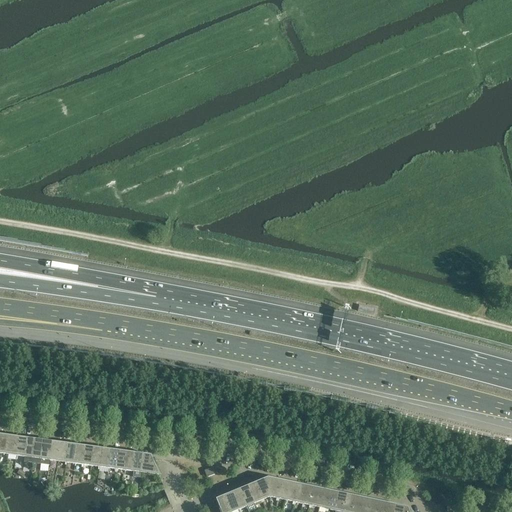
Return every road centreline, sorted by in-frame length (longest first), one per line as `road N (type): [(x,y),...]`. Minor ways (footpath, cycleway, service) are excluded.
road 1 (residential): [(420,511),(402,485),(202,442),(0,414)]
road 2 (motorway): [(103,323),(511,412)]
road 3 (motorway): [(511,377),(158,301)]
road 4 (motorway): [(158,301),(0,264)]
road 5 (motorway): [(158,301),(0,281)]
road 6 (track): [(390,299),(511,330)]
